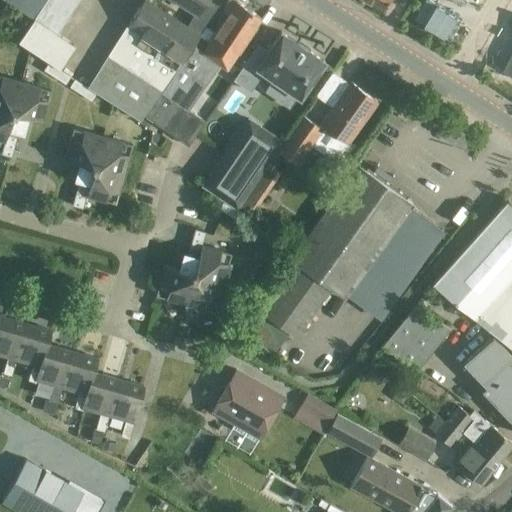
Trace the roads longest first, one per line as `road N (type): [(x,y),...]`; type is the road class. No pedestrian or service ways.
road 1 (secondary): [(511,128),(307,0)]
road 2 (residential): [(133,248),(0,211)]
